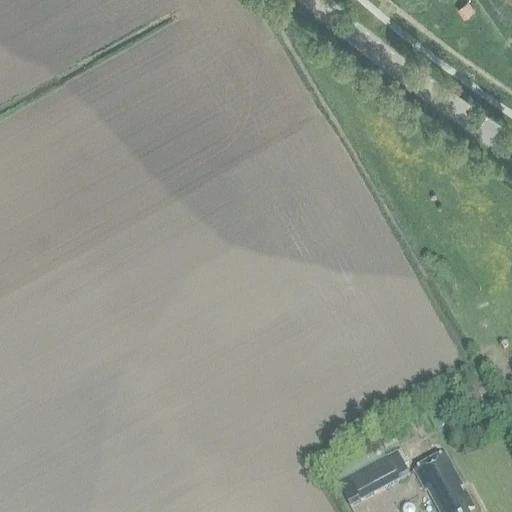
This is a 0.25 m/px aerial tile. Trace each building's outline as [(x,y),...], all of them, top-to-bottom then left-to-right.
[(439,407),(424,416),(433,432),(465,413),(460,404),(452,391),(435,401),(439,407)] [(485,404),(478,394),(460,405),(467,415),(485,404)] [(493,423),(481,424),(482,436),(494,435),(493,423)] [(391,433),(379,439),(385,451),(397,445),(391,433)] [(397,453),(386,459),(380,448),(333,472),(352,507),(410,477),(397,453)] [(474,508),(445,456),(414,474),(425,493),(428,492),(439,511),(468,511),(474,508)]
